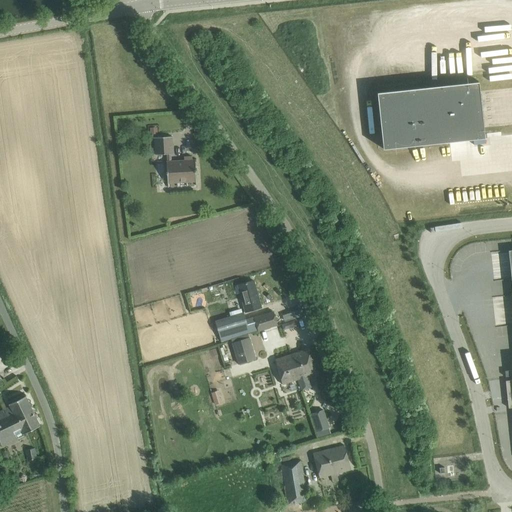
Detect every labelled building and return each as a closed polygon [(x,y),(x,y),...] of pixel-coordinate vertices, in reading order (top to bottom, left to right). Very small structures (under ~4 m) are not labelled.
[(485,138),(479,81),(377,92),(383,149),(485,138)] [(184,157),(184,161),(171,162),(170,154),(173,154),(173,153),(172,153),(171,137),(172,137),(172,136),(153,137),(154,155),(167,154),(168,182),(196,181),(196,182),(196,172),(196,170),(195,160),(194,160),(194,161),(192,161),(192,156),(184,157)] [(235,290),(234,292),(235,294),(237,295),(241,294),(246,312),(261,308),(253,281),(235,286),(234,288),(235,290)] [(494,324),(511,323),(510,314),(506,315),(506,310),(498,311),(498,304),(508,303),(508,295),(492,296),(494,324)] [(255,317),(246,320),(250,333),(258,330),(259,331),(278,325),(274,311),(254,317),(255,317)] [(244,312),(215,320),(221,341),(250,333),(246,320),(244,312)] [(256,360),(250,338),(232,343),(238,365),(256,360)] [(291,354),(275,359),(282,384),(298,379),(308,376),(315,373),(308,349),(291,354)] [(217,391),(211,393),(215,405),(221,403),(220,398),(219,395),(217,391)] [(0,442),(2,446),(24,436),(23,434),(40,426),(26,396),(9,404),(10,407),(0,411),(0,442)] [(323,409),(311,414),(317,432),(330,428),(323,409)] [(314,453),(320,478),(331,475),(332,482),(339,480),(337,473),(351,470),(344,445),(314,453)] [(27,458),(27,460),(36,459),(36,457),(36,456),(35,448),(24,449),(26,458),(27,458)] [(281,463),(288,505),(307,501),(300,460),(281,463)]
